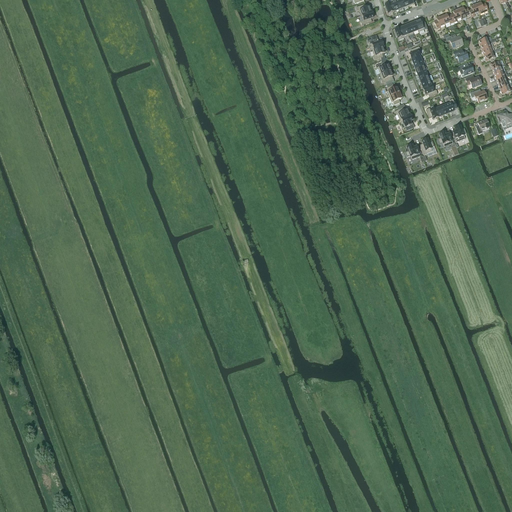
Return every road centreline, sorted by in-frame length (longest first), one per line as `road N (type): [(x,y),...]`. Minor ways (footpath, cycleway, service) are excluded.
road 1 (track): [(378,225),(318,229),(227,0)]
road 2 (track): [(79,511),(0,288)]
